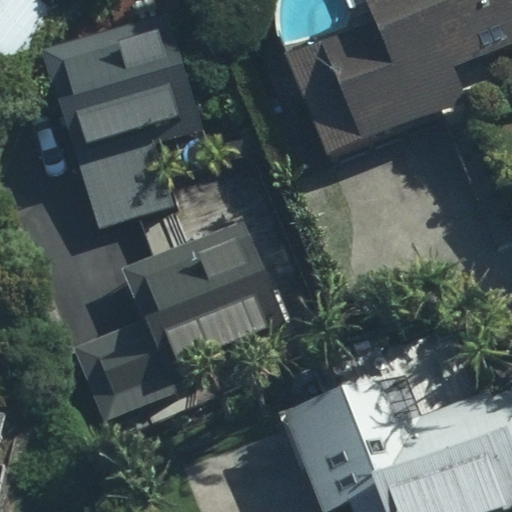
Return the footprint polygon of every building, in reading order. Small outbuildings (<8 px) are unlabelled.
[(0,0),(0,12),(9,0),(0,0)] [(488,102),(474,65),(511,50),(511,0),(390,0),(398,20),(308,55),(348,157),(488,102)] [(181,17),(60,54),(111,226),(184,203),(166,145),(216,129),(181,17)] [(267,224),(143,273),(164,325),(89,354),(116,423),(315,346),(267,224)] [(397,385),(310,415),(343,511),(364,511),(404,498),(408,511),(511,511),(511,395),(412,430),(397,385)] [(0,511),(3,511),(29,418),(0,410),(0,511)]
